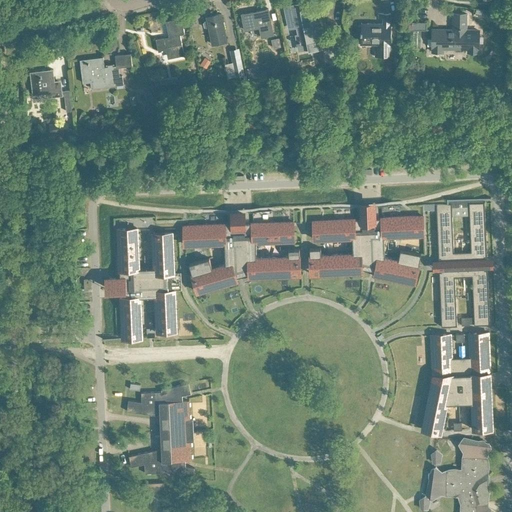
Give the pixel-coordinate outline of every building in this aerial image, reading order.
[(311,15),(309,6),(305,7),(305,5),(302,6),(301,3),(287,6),(290,21),(296,20),(299,34),(297,35),(298,41),(299,43),(300,49),(312,47),(312,49),(321,47),(315,21),(314,22),(314,21),(310,16),(311,15)] [(252,11),(241,13),(244,30),(259,27),(261,36),(273,34),(268,8),(256,10),(256,11),(253,12),(252,11)] [(511,23),(511,16),(511,15),(476,9),(475,14),(492,17),(491,19),(511,23)] [(390,23),(390,13),(378,12),(378,18),(383,18),(383,23),(361,23),(361,25),(358,25),(358,32),(361,32),(361,44),(377,44),(377,49),(374,49),(374,55),(391,56),(391,44),(392,44),(392,23),(390,23)] [(227,41),(221,13),(206,16),(207,20),(205,20),(203,22),(204,27),(207,27),(208,27),(212,44),(227,41)] [(467,29),(467,13),(453,13),(453,29),(433,29),(432,50),(431,50),(431,51),(444,51),(444,48),(467,48),(467,51),(479,51),(479,50),(478,50),(478,30),(467,29)] [(184,56),(182,44),(180,34),(184,33),(181,17),(166,21),(169,36),(156,39),(158,51),(166,49),(168,58),(183,55),(184,56)] [(341,30),(325,34),(327,47),(324,47),(326,60),(342,56),(340,47),(344,46),(341,30)] [(273,48),(281,46),(279,37),(271,39),(273,48)] [(228,77),(244,74),(238,48),(230,50),(233,61),(225,63),(228,77)] [(106,64),(106,65),(104,66),(103,56),(80,59),(83,82),(90,81),(91,87),(123,84),(122,75),(119,75),(118,66),(132,65),(130,53),(115,54),(116,64),(114,64),(114,63),(106,64)] [(211,60),(205,56),(200,63),(206,67),(211,60)] [(54,80),(53,69),(30,71),(33,94),(48,93),(48,97),(63,95),(61,80),(54,80)] [(176,87),(175,80),(161,82),(162,88),(176,87)] [(47,123),(48,132),(68,130),(66,121),(47,123)] [(439,260),(439,268),(441,268),(441,270),(439,271),(442,324),(457,323),(454,274),(473,274),(476,323),(491,322),(488,268),(486,268),(486,266),(488,266),(488,258),(486,258),(486,256),(488,255),(485,202),(470,203),(472,256),(454,257),(451,204),(436,204),(438,258),(440,258),(441,260),(439,260)] [(422,215),(401,216),(401,206),(380,207),(381,217),(373,217),(373,207),(360,208),(361,217),(353,218),(353,208),(332,209),(333,219),(312,220),(313,239),(353,237),(353,252),(320,254),(320,247),(309,247),(310,267),(320,267),(320,273),(362,271),(361,262),(376,261),(373,273),(415,281),(421,254),(399,249),(397,259),(384,256),(383,235),(423,234),(422,215)] [(294,221),(273,222),(272,212),(252,213),(252,223),(245,223),(244,213),(232,214),(232,224),(224,224),(224,214),(204,215),(204,225),(183,226),(184,245),(224,243),(225,264),(212,268),(209,258),(188,265),(197,292),(238,279),(234,268),(248,267),(249,276),(290,274),(290,268),(300,268),(299,248),(288,248),(289,255),(255,257),(255,242),(294,240),(294,221)] [(173,332),(172,290),(166,290),(166,274),(171,274),(169,233),(150,233),(151,268),(136,269),(135,230),(153,229),(152,218),(115,220),(117,277),(108,278),(109,291),(117,290),(119,339),(139,338),(137,297),(152,297),(154,331),(154,332),(173,332)] [(470,323),(469,315),(461,316),(461,323),(470,323)] [(431,334),(433,375),(421,428),(439,432),(445,404),(472,402),(473,428),(492,428),(490,387),(489,387),(489,372),(490,372),(488,332),(469,333),(470,356),(451,357),(450,333),(431,334)] [(456,341),(464,340),(464,333),(455,333),(456,341)] [(127,410),(164,415),(165,431),(193,430),(193,420),(189,420),(189,400),(182,400),(182,395),(191,393),(188,382),(161,389),(161,391),(141,392),(141,401),(128,399),(127,410)] [(453,422),(453,429),(462,429),(462,421),(453,422)] [(191,460),(190,440),(193,440),(193,430),(165,431),(165,441),(166,447),(129,455),(131,466),(144,463),(145,472),(165,472),(165,474),(193,477),(194,467),(185,466),(185,460),(191,460)] [(447,433),(447,441),(457,441),(461,435),(455,430),(447,433)] [(479,439),(463,436),(460,441),(458,442),(463,451),(462,457),(461,468),(460,468),(455,467),(449,468),(446,469),(442,470),(436,465),(431,467),(431,471),(429,472),(428,477),(429,478),(426,493),(431,498),(441,493),(446,495),(458,495),(460,503),(459,511),(494,511),(494,509),(488,504),(488,502),(490,491),(489,487),(488,472),(489,465),(489,460),(487,457),(486,452),(492,446),(491,445),(489,442),(486,441),(484,439),(480,439),(479,439)] [(436,448),(430,453),(432,462),(440,462),(442,453),(436,448)] [(164,482),(145,482),(146,491),(164,490),(164,482)] [(419,499),(420,508),(428,509),(430,500),(425,494),(419,499)]
